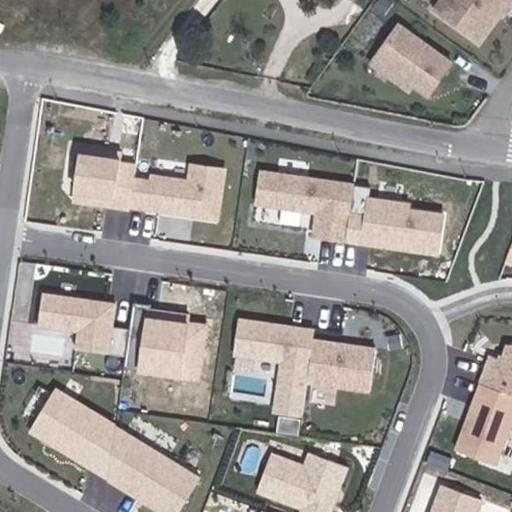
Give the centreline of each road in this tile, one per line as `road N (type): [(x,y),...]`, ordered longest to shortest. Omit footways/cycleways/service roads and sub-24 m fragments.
road 1 (unclassified): [(28,65),(471,144)]
road 2 (residential): [(4,236),(388,293),(422,325)]
road 3 (residential): [(422,325),(436,365),(382,511)]
road 4 (residential): [(4,236),(28,65)]
